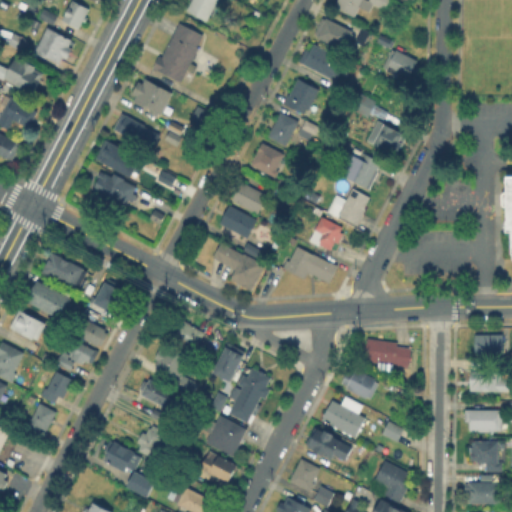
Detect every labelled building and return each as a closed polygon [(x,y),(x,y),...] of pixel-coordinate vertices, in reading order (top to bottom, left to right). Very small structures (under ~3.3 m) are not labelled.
[(219,0),(208,22),(188,12),(194,0),(219,0)] [(367,0),(369,1),(369,0),(392,0),(386,11),(374,5),(370,13),(360,8),(356,18),(335,7),(338,0),(367,0)] [(88,18),(85,22),(84,21),(79,29),(62,20),(73,1),(89,10),(86,17),(88,18)] [(40,20),(45,9),(60,15),(54,27),(40,20)] [(324,19),(327,21),(328,19),(354,33),(353,34),(357,36),(349,51),(346,50),(345,52),(318,38),(319,36),(316,35),(324,19)] [(199,48),(181,83),(157,70),(157,71),(153,69),(160,56),(162,58),(180,23),(204,36),(198,47),(199,48)] [(375,33),(371,41),(358,34),(362,27),(375,33)] [(73,50),(68,61),(64,59),(61,65),(36,52),(48,28),(73,42),(69,48),(73,50)] [(23,37),(17,48),(5,42),(11,31),(23,37)] [(396,42),(393,48),(391,47),(391,48),(379,42),(382,35),(394,40),(394,41),(396,42)] [(346,66),(339,78),(335,76),(334,79),(306,65),(316,45),(344,59),(342,63),(346,66)] [(394,50),(398,51),(398,50),(420,61),(417,65),(420,67),(417,74),(414,72),(411,79),(398,72),(396,75),(389,71),(389,70),(385,68),(394,50)] [(19,59),(26,63),(27,62),(38,68),(37,70),(45,75),(35,94),(8,79),(19,59)] [(144,76),(171,91),(159,112),(157,111),(155,114),(146,110),(148,106),(141,103),(141,104),(131,99),(134,94),(130,92),(136,79),(141,82),(144,76)] [(351,88),(346,96),(330,86),(335,77),(351,88)] [(322,91),(311,112),(309,110),(306,115),(285,104),(289,96),(292,97),(300,80),(322,91)] [(378,102),(371,117),(355,110),(363,94),(378,102)] [(39,113),(33,124),(29,122),(26,128),(15,121),(9,131),(0,125),(0,120),(12,98),(39,113)] [(213,112),(205,127),(188,118),(195,104),(213,112)] [(301,120),(288,146),(270,136),(283,111),(301,120)] [(160,136),(150,154),(126,140),(128,137),(115,130),(123,115),(160,136)] [(182,125),(178,133),(165,126),(170,118),(182,125)] [(407,135),(396,155),(367,139),(378,119),(407,135)] [(320,128),(316,136),(314,134),(310,141),(300,135),(307,121),(320,128)] [(180,136),(175,144),(162,137),(167,128),(180,136)] [(17,156),(14,161),(10,159),(9,160),(0,155),(0,133),(19,143),(13,154),(17,156)] [(93,157),(103,137),(139,156),(129,175),(93,157)] [(281,171),(277,178),(253,165),(264,143),(286,155),(278,170),(281,171)] [(353,153),(361,159),(364,153),(382,163),(372,190),(341,176),(353,153)] [(155,178),(160,168),(174,176),(169,185),(155,178)] [(106,173),(114,177),(115,174),(125,179),(124,181),(137,188),(133,195),(137,197),(134,203),(130,201),(128,205),(113,197),(111,201),(102,196),(104,192),(95,187),(103,173),(105,175),(106,173)] [(511,175),(501,175),(501,191),(498,193),(498,203),(501,205),(502,220),(500,220),(501,230),(506,231),(507,253),(509,253),(509,258),(511,258),(511,175)] [(269,198),(260,215),(234,202),(244,184),(269,198)] [(371,197),(365,208),(368,209),(361,224),(341,215),(340,217),(330,212),(338,195),(348,200),(354,188),(371,197)] [(163,211),(159,219),(150,214),(154,206),(163,211)] [(254,231),(249,239),(221,226),(230,207),(258,221),(254,231)] [(323,210),(320,215),(314,212),(317,207),(323,210)] [(345,234),(339,244),(335,242),(332,251),(311,241),(323,217),(343,227),(345,234)] [(267,266),(253,296),(237,289),(238,286),(231,282),(236,272),(213,258),(222,242),(267,266)] [(340,267),(331,283),(310,272),(306,279),(286,269),(297,246),(340,267)] [(89,273),(79,293),(43,274),(53,255),(89,273)] [(73,302),(62,321),(28,303),(39,284),(73,302)] [(124,293),(113,314),(104,309),(96,323),(83,316),(89,305),(94,307),(106,284),(124,293)] [(46,326),(37,343),(10,329),(19,312),(46,326)] [(207,334),(197,351),(163,333),(172,316),(207,334)] [(109,336),(103,348),(100,346),(98,349),(79,338),(88,322),(107,332),(106,335),(109,336)] [(511,339),(511,349),(503,349),(503,355),(479,355),(479,336),(503,336),(503,338),(511,339)] [(413,349),(410,368),(366,362),(369,340),(399,344),(398,347),(413,349)] [(18,373),(14,382),(0,375),(4,367),(0,365),(0,356),(1,355),(0,354),(0,349),(4,342),(25,353),(15,372),(18,373)] [(95,352),(89,364),(85,362),(84,365),(74,360),(72,363),(75,364),(71,371),(58,365),(64,353),(70,356),(72,352),(70,351),(75,342),(95,352)] [(215,371),(231,342),(246,350),(229,380),(215,371)] [(168,347),(193,360),(183,380),(158,367),(160,362),(157,360),(162,350),(165,352),(168,347)] [(254,370),(259,372),(260,372),(267,375),(267,376),(273,379),(268,388),(272,390),(267,400),(263,398),(250,424),(230,414),(244,388),(240,386),(245,376),(249,379),(254,370)] [(357,370),(377,380),(376,382),(379,383),(371,398),(368,397),(366,399),(342,386),(349,371),(354,374),(357,370)] [(72,388),(70,391),(69,391),(65,399),(60,396),(56,404),(42,397),(46,389),(48,390),(57,372),(74,381),(71,387),(72,388)] [(509,373),(509,380),(511,380),(511,393),(501,393),(490,395),(472,393),(472,373),(509,373)] [(144,393),(153,376),(178,389),(170,406),(144,393)] [(196,383),(191,394),(180,389),(185,378),(196,383)] [(210,407),(219,391),(228,396),(219,412),(210,407)] [(349,397),(366,406),(362,415),(368,419),(358,438),(325,421),(336,401),(344,406),(349,397)] [(54,410),(44,430),(27,421),(37,401),(54,410)] [(504,412),(503,433),(471,432),(471,424),(467,424),(467,411),(504,412)] [(222,417),(248,431),(234,457),(207,443),(211,435),(204,431),(210,421),(218,425),(222,417)] [(407,429),(401,442),(385,434),(391,421),(407,429)] [(160,428),(158,432),(164,435),(162,438),(168,442),(159,461),(138,450),(141,445),(138,443),(143,432),(147,435),(151,428),(152,429),(154,425),(160,428)] [(0,428),(13,435),(0,459),(0,428)] [(317,429),(327,433),(328,431),(355,448),(348,464),(339,458),(336,463),(330,458),(327,461),(306,447),(317,429)] [(500,442),(499,464),(504,464),(504,472),(488,472),(488,465),(479,465),(479,461),(472,461),(472,449),(474,449),(475,442),(500,442)] [(112,443),(116,445),(116,443),(137,454),(137,455),(144,459),(137,473),(129,469),(127,474),(107,463),(111,455),(107,453),(112,443)] [(239,467),(230,484),(203,470),(212,453),(239,467)] [(316,485),(312,493),(291,483),(303,460),(322,469),(314,484),(316,485)] [(411,484),(401,503),(373,488),(387,462),(411,474),(407,482),(411,484)] [(0,467),(11,473),(0,493),(0,467)] [(157,485),(150,501),(130,491),(138,475),(157,485)] [(471,484),(503,485),(503,505),(471,504),(471,494),(467,494),(467,485),(471,485),(471,484)] [(174,485),(184,490),(185,488),(219,505),(215,511),(191,511),(178,505),(178,504),(168,498),(174,485)] [(336,495),(328,509),(315,502),(323,488),(336,495)] [(289,498),(314,511),(313,511),(279,511),(283,504),(285,505),(289,498)]
